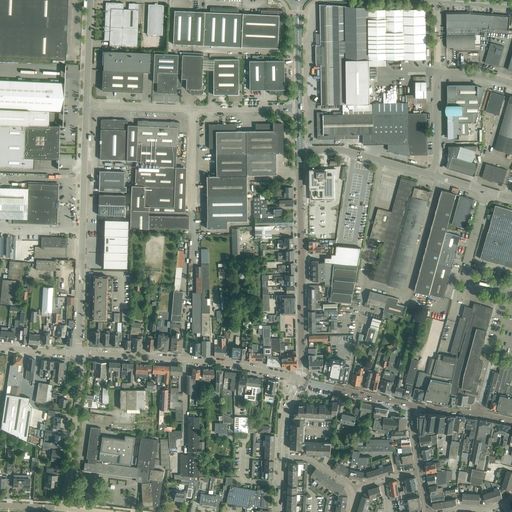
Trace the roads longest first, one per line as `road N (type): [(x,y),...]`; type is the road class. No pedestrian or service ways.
road 1 (tertiary): [(300,380),(299,150)]
road 2 (residential): [(300,380),(208,362),(80,353)]
road 3 (unclassified): [(492,351),(508,291),(472,281),(464,270),(486,191)]
road 4 (unclassified): [(81,273),(86,105)]
road 5 (residential): [(64,508),(80,353)]
road 6 (unclassified): [(430,175),(346,150),(299,150)]
